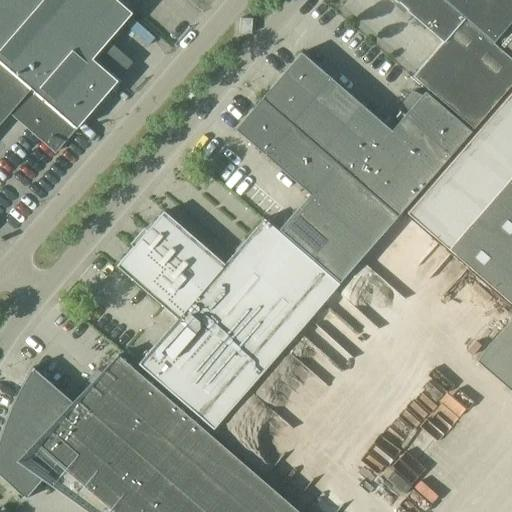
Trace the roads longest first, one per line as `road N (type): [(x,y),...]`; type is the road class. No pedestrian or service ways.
road 1 (unclassified): [(37,295),(296,0)]
road 2 (unclassified): [(234,0),(6,270)]
